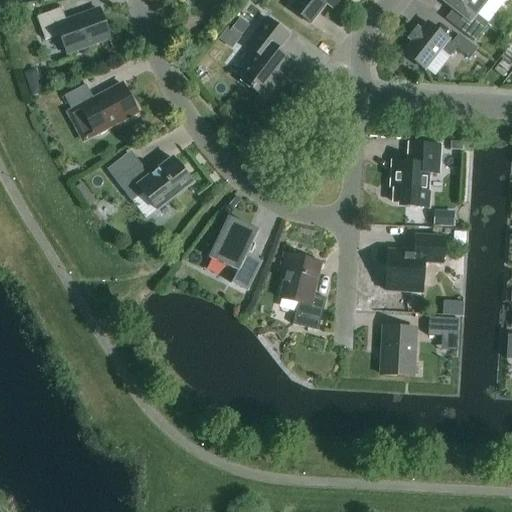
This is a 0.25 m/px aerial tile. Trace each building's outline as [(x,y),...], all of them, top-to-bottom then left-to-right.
[(297,0),(290,8),(311,24),(320,13),(319,12),(326,3),(334,9),(341,0),(297,0)] [(486,3),(482,0),(440,0),(460,15),(452,25),(474,42),(489,24),(477,15),(486,3)] [(37,17),(46,41),(61,35),(68,54),(110,39),(100,9),(67,21),(62,8),(37,17)] [(255,53),(238,75),(252,86),(250,87),(265,98),(293,61),(279,50),(290,36),(267,18),(246,46),(255,53)] [(241,19),(232,31),(241,38),(249,26),(241,19)] [(422,32),(417,28),(409,39),(413,42),(404,54),(425,70),(441,50),(450,57),(457,49),(470,59),(478,50),(459,35),(453,43),(428,23),(422,32)] [(503,78),(511,66),(511,65),(504,59),(494,72),(503,78)] [(138,113),(123,84),(94,99),(87,85),(65,96),(72,110),(67,113),(83,143),(138,113)] [(451,143),(451,151),(463,151),(463,143),(451,143)] [(439,174),(441,145),(410,144),(409,163),(393,162),(392,181),(395,185),(394,203),(410,204),(410,208),(429,209),(430,192),(426,192),(427,173),(439,174)] [(193,183),(173,158),(151,176),(140,163),(116,181),(132,202),(143,193),(157,211),(193,183)] [(247,254),(258,231),(230,217),(210,258),(237,272),(232,283),(248,291),(262,262),(247,254)] [(455,232),(455,244),(464,245),(465,233),(455,232)] [(442,264),(444,238),(415,236),(414,252),(388,251),(386,291),(423,293),(425,263),(442,264)] [(299,303),(293,325),(319,331),(327,299),(313,295),(321,263),(285,254),(280,271),(287,273),(281,299),(299,303)] [(444,300),(444,313),(462,313),(462,301),(444,300)] [(429,318),(428,336),(442,337),(442,343),(457,344),(458,320),(429,318)] [(416,329),(384,327),(381,375),(414,376),(416,329)]
